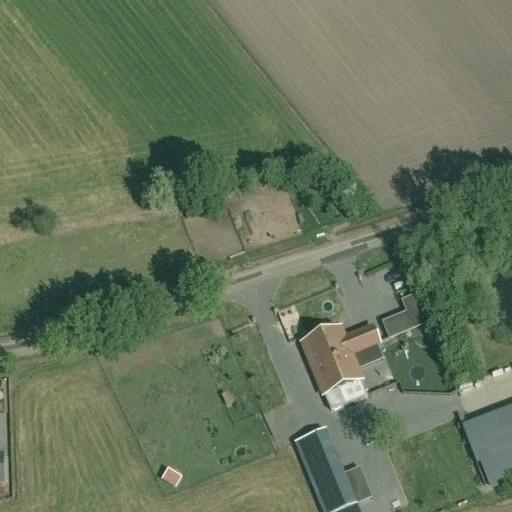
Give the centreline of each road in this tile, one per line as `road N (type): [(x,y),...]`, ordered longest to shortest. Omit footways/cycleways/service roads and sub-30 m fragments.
road 1 (unclassified): [(0,354),(50,347),(511,200)]
road 2 (unknown): [(256,281),(295,385),(334,418),(423,412),(511,386)]
